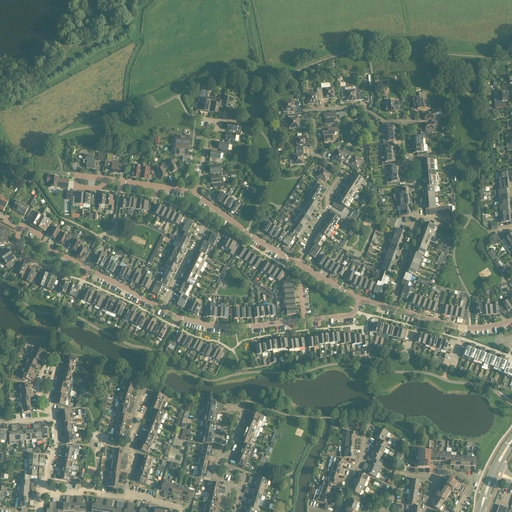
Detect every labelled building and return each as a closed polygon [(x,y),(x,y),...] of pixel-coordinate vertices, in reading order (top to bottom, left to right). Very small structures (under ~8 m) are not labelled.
[(320,93),(321,100),(335,99),(334,88),(330,88),(330,85),(328,84),(321,84),(321,89),(320,89),(320,93)] [(209,112),(211,112),(214,99),(207,98),(208,92),(209,93),(211,91),(211,89),(202,88),(200,97),(201,98),(200,103),(203,104),(201,111),(205,111),(205,112),(208,113),(209,112)] [(363,100),(362,93),(356,90),(352,90),(352,88),(345,88),(345,93),(342,93),(342,99),(346,98),(346,102),(363,100)] [(306,102),(307,102),(307,105),(318,104),(318,100),(321,100),(320,93),(320,89),(317,89),(317,93),(306,94),(307,100),(305,101),(306,102)] [(426,99),(425,92),(418,93),(420,99),(418,99),(418,98),(411,100),(413,107),(417,107),(417,110),(424,108),(422,100),(426,99)] [(510,97),(509,93),(498,94),(499,98),(496,98),(497,102),(495,103),(495,109),(505,108),(505,102),(509,102),(509,97),(510,97)] [(219,107),(223,108),(224,97),(220,96),(219,99),(214,98),(212,112),(218,113),(219,107)] [(226,108),(233,109),(235,99),(225,97),(223,105),(227,106),(226,108)] [(287,112),(288,115),(295,114),(293,100),(283,101),(283,112),(287,112)] [(401,109),(400,102),(394,103),(394,102),(385,102),(386,112),(395,112),(395,110),(401,109)] [(335,113),(323,114),(324,119),(325,119),(325,125),(335,124),(334,118),(336,118),(335,113)] [(431,123),(438,122),(437,116),(434,117),(434,113),(424,114),(425,121),(431,120),(431,123)] [(295,114),(288,115),(289,129),(300,128),(299,117),(295,117),(295,114)] [(438,122),(431,123),(425,124),(425,131),(431,130),(431,133),(438,133),(437,129),(437,127),(435,127),(435,123),(438,123),(438,122)] [(235,135),(236,135),(240,136),(241,132),(237,132),(238,125),(228,124),(227,130),(235,132),(235,135)] [(386,135),(398,134),(397,130),(396,130),(395,127),(389,127),(389,124),(382,125),(382,128),(385,128),(386,135)] [(338,139),(337,128),(327,129),(328,132),(322,132),(323,137),(324,137),(324,143),(334,142),(333,139),(338,139)] [(236,135),(235,135),(226,134),(225,140),(234,141),(233,145),(235,146),(236,142),(235,142),(236,135)] [(398,134),(386,135),(386,142),(383,142),(383,145),(387,145),(391,145),(390,142),(397,141),(396,137),(398,137),(398,134)] [(176,146),(189,147),(189,143),(188,143),(188,138),(189,138),(189,136),(185,135),(185,138),(176,137),(176,146)] [(411,146),(423,145),(422,138),(426,138),(425,135),(418,135),(418,138),(412,139),(412,143),(411,143),(411,146)] [(295,137),(296,151),(303,151),(303,148),(307,147),(306,136),(295,137)] [(218,149),(227,151),(226,154),(228,155),(229,151),(228,151),(229,144),(219,143),(218,149)] [(383,148),(384,155),(396,154),(396,151),(394,151),(394,147),(387,148),(387,145),(383,145),(380,145),(380,149),(383,148)] [(423,145),(411,146),(411,150),(413,150),(413,153),(419,153),(420,156),(427,155),(427,152),(424,152),(423,145)] [(188,150),(189,147),(176,146),(175,154),(184,155),(184,157),(188,158),(188,155),(187,155),(187,150),(188,150)] [(343,161),(345,163),(349,157),(337,149),(332,159),(341,165),(343,161)] [(303,151),(296,151),(296,154),(292,155),(293,166),(304,165),(303,151)] [(220,159),(221,153),(211,152),(210,158),(215,159),(214,163),(223,164),(223,160),(220,159)] [(351,154),(349,157),(345,163),(357,170),(363,161),(351,154)] [(396,158),(396,154),(384,155),(384,162),(381,163),(382,166),(385,166),(385,165),(389,165),(389,162),(395,162),(394,158),(396,158)] [(86,168),(95,169),(96,162),(93,161),(93,157),(89,156),(89,155),(83,155),(83,161),(84,161),(83,164),(87,164),(86,168)] [(111,173),(120,174),(122,162),(112,161),(113,157),(106,156),(105,168),(106,168),(106,171),(110,172),(110,168),(112,168),(111,173)] [(424,166),(434,165),(434,160),(435,160),(435,157),(429,157),(423,158),(423,161),(421,161),(422,163),(423,164),(424,164),(424,166)] [(164,163),(167,169),(169,168),(172,173),(178,169),(173,160),(167,164),(166,162),(164,163)] [(164,170),(167,169),(164,163),(161,165),(162,167),(156,170),(161,179),(167,175),(164,170)] [(392,165),(389,165),(385,165),(385,166),(385,169),(388,169),(389,175),(401,174),(401,171),(399,171),(399,167),(393,168),(392,165)] [(139,175),(140,175),(142,167),(133,166),(131,177),(138,178),(139,175)] [(142,167),(140,175),(142,175),(142,179),(148,180),(150,168),(142,167)] [(219,177),(222,177),(229,176),(229,172),(220,173),(219,167),(209,168),(210,174),(219,173),(219,177)] [(316,181),(318,182),(324,186),(331,174),(322,168),(316,177),(318,178),(316,181)] [(401,178),(401,174),(389,175),(390,182),(386,183),(387,186),(394,185),(394,182),(400,182),(400,178),(401,178)] [(364,184),(362,183),(364,180),(356,175),(354,178),(351,176),(350,178),(361,185),(363,186),(364,184)] [(58,187),(67,188),(68,180),(59,179),(59,177),(47,176),(47,183),(50,183),(49,187),(58,188),(58,187)] [(222,177),(219,177),(211,178),(211,184),(212,184),(213,188),(220,187),(221,189),(225,187),(222,181),(221,181),(220,177),(222,177)] [(352,181),(350,184),(358,189),(361,185),(350,178),(349,179),(352,181)] [(316,184),(313,189),(323,195),(324,194),(322,192),(324,189),(322,188),(324,186),(318,182),(316,184)] [(345,185),(344,187),(355,194),(358,189),(350,184),(348,187),(345,185)] [(399,196),(409,195),(409,193),(410,193),(411,191),(410,189),(409,189),(408,186),(402,187),(402,190),(398,190),(399,196)] [(323,195),(313,189),(310,187),(309,189),(311,190),(310,193),(318,198),(320,195),(322,197),(323,195)] [(357,195),(355,194),(344,187),(343,188),(346,190),(344,193),(352,198),(354,200),(357,195)] [(217,201),(221,204),(227,196),(222,193),(219,191),(216,196),(218,198),(217,201)] [(228,193),(227,196),(221,204),(226,207),(231,199),(233,196),(228,193)] [(310,193),(307,198),(317,205),(318,203),(316,201),(318,198),(310,193)] [(339,194),(338,196),(349,203),(352,198),(344,193),(342,196),(339,194)] [(80,204),(83,204),(84,195),(77,194),(76,202),(73,202),(72,207),(79,207),(80,206),(80,204)] [(0,209),(3,212),(8,202),(3,199),(3,198),(0,196),(0,209)] [(101,205),(105,206),(106,197),(100,196),(99,200),(98,200),(97,209),(100,209),(101,205)] [(346,207),(349,203),(338,196),(337,197),(340,199),(338,202),(340,204),(345,207),(346,207)] [(113,197),(106,197),(105,206),(105,209),(110,209),(110,210),(113,210),(114,201),(112,201),(113,197)] [(309,200),(307,204),(317,211),(318,209),(316,207),(317,205),(307,198),(309,200)] [(226,207),(230,210),(236,202),(231,199),(226,207)] [(145,200),(143,200),(141,216),(143,216),(144,211),(150,212),(151,206),(148,205),(148,202),(145,202),(145,200)] [(13,209),(24,215),(29,208),(17,201),(13,209)] [(236,202),(230,210),(235,213),(237,210),(239,212),(244,204),(240,201),(239,204),(236,202)] [(307,204),(304,208),(312,214),(314,211),(316,212),(317,211),(307,204)] [(158,216),(162,207),(158,205),(153,213),(158,216)] [(167,210),(162,207),(158,216),(163,218),(167,210)] [(304,208),(301,213),(311,220),(312,218),(310,217),(312,214),(304,208)] [(167,210),(163,218),(168,221),(172,212),(167,210)] [(36,225),(41,216),(32,211),(28,218),(31,219),(29,223),(30,223),(30,222),(36,225)] [(177,214),(172,212),(168,221),(173,223),(177,214)] [(298,217),(306,223),(308,220),(310,222),(311,220),(301,213),(298,217)] [(329,219),(337,224),(339,221),(342,223),(343,221),(340,219),(341,217),(336,213),(334,216),(329,213),(328,215),(331,216),(329,219)] [(177,214),(173,223),(178,225),(182,217),(177,214)] [(268,215),(265,221),(263,223),(266,225),(262,230),(267,233),(272,225),(268,222),(269,219),(269,218),(270,216),(268,215)] [(41,216),(36,225),(43,229),(42,230),(44,226),(47,228),(51,222),(41,216)] [(295,222),(299,225),(306,229),(307,227),(304,226),(306,223),(298,217),(295,216),(292,221),(295,222)] [(510,217),(500,218),(501,223),(506,223),(506,226),(511,225),(511,223),(511,219),(510,219),(510,217)] [(325,221),(324,222),(334,229),(337,224),(329,219),(327,222),(325,221)] [(179,225),(184,227),(190,230),(193,223),(187,220),(185,224),(181,222),(179,225)] [(325,225),(323,228),(331,234),(333,231),(336,232),(337,231),(334,229),(324,222),(323,224),(325,225)] [(423,225),(422,227),(434,232),(435,226),(426,223),(425,225),(424,225),(423,225)] [(56,240),(57,238),(58,238),(60,234),(59,233),(60,231),(54,228),(55,226),(53,224),(48,232),(51,234),(49,236),(56,240)] [(267,233),(272,236),(277,228),(272,225),(267,233)] [(304,231),(306,229),(299,225),(295,231),(302,235),(301,235),(304,231)] [(0,234),(8,236),(9,230),(5,229),(5,228),(0,226),(0,234)] [(185,233),(183,237),(190,240),(192,236),(188,234),(190,230),(184,227),(182,231),(185,233)] [(423,231),(422,233),(432,237),(434,232),(422,227),(421,229),(422,231),(423,231)] [(272,236),(276,239),(281,231),(277,228),(272,236)] [(318,231),(329,238),(331,240),(332,238),(330,236),(331,234),(323,228),(321,231),(319,230),(318,231)] [(396,229),(394,235),(405,239),(406,237),(405,235),(406,233),(402,232),(396,229)] [(286,234),(281,231),(276,239),(281,242),(286,234)] [(289,233),(286,237),(293,241),(295,237),(298,239),(301,235),(302,235),(295,231),(292,235),(289,233)] [(314,237),(314,238),(320,242),(324,236),(328,238),(329,238),(318,231),(316,233),(317,234),(314,238),(314,237)] [(503,240),(506,244),(511,239),(511,233),(510,231),(505,234),(507,237),(503,240)] [(69,242),(71,238),(72,236),(69,234),(68,236),(63,233),(58,242),(64,245),(67,240),(69,242)] [(71,249),(77,252),(81,243),(76,240),(79,235),(76,233),(71,242),(73,244),(71,249)] [(209,239),(218,244),(221,237),(219,236),(213,233),(209,239)] [(419,235),(418,237),(430,242),(432,237),(422,233),(421,235),(419,235)] [(394,235),(392,240),(402,243),(402,241),(403,241),(405,241),(405,239),(394,235)] [(177,242),(186,247),(190,240),(183,237),(182,240),(180,239),(179,243),(177,242)] [(289,247),(293,241),(286,237),(282,243),(289,247)] [(428,247),(430,242),(418,237),(418,239),(418,241),(419,241),(418,243),(428,247)] [(224,249),(226,251),(232,239),(230,239),(230,240),(226,238),(225,241),(222,240),(218,248),(223,251),(224,249)] [(315,244),(313,248),(319,252),(321,248),(318,246),(320,242),(314,238),(311,242),(315,244)] [(204,241),(201,246),(208,249),(210,245),(216,248),(218,244),(209,239),(207,243),(204,241)] [(232,239),(226,251),(229,252),(228,253),(233,256),(237,248),(235,246),(236,243),(233,242),(234,240),(232,239)] [(388,244),(390,245),(402,249),(402,247),(402,246),(401,245),(402,243),(392,240),(391,243),(389,242),(388,244)] [(185,249),(186,247),(177,242),(175,247),(186,253),(187,251),(186,249),(185,249)] [(415,246),(415,247),(426,252),(428,247),(418,243),(417,245),(415,246)] [(388,250),(398,253),(399,251),(399,252),(401,251),(402,249),(390,245),(388,244),(388,246),(390,246),(388,250)] [(201,246),(198,253),(205,256),(208,249),(201,246)] [(87,258),(88,256),(91,250),(88,249),(87,251),(81,247),(76,256),(82,260),(84,257),(87,258)] [(175,247),(173,252),(182,257),(183,255),(185,254),(186,253),(175,247)] [(240,261),(247,250),(242,247),(236,256),(240,258),(239,260),(240,261)] [(413,252),(424,257),(426,252),(415,247),(414,249),(415,251),(414,253),(413,252)] [(319,252),(313,248),(309,254),(315,258),(319,252)] [(2,259),(4,261),(12,255),(10,253),(11,252),(9,250),(5,253),(3,250),(0,252),(0,258),(1,260),(2,259)] [(247,262),(252,254),(247,250),(240,261),(242,262),(243,260),(247,262)] [(388,250),(386,255),(398,259),(398,257),(398,256),(397,255),(398,253),(388,250)] [(96,267),(97,268),(104,253),(102,252),(100,257),(94,254),(92,260),(95,261),(93,264),(96,266),(96,267)] [(173,252),(170,257),(181,262),(182,260),(181,259),(182,257),(173,252)] [(410,255),(409,257),(423,262),(423,260),(421,259),(422,256),(424,257),(413,252),(412,254),(411,254),(410,255)] [(100,267),(103,269),(107,260),(105,259),(107,254),(104,253),(97,268),(99,269),(100,267)] [(195,255),(194,257),(205,262),(207,257),(205,256),(198,253),(197,255),(196,254),(195,255)] [(250,268),(257,257),(252,254),(247,262),(250,264),(249,267),(250,268)] [(317,264),(322,267),(327,259),(322,256),(319,254),(318,257),(320,259),(317,264)] [(12,255),(4,261),(5,263),(4,264),(7,269),(14,265),(12,262),(16,259),(14,256),(13,257),(12,255)] [(386,255),(384,260),(394,263),(395,261),(395,262),(397,261),(398,259),(386,255)] [(107,260),(103,269),(106,270),(105,272),(107,272),(114,258),(112,257),(110,261),(107,260)] [(170,257),(168,262),(177,266),(178,264),(179,265),(180,264),(181,262),(170,257)] [(202,267),(205,262),(194,257),(193,258),(194,260),(193,262),(202,267)] [(257,257),(250,268),(252,269),(253,266),(257,269),(262,260),(257,257)] [(410,260),(409,263),(418,266),(421,267),(423,262),(409,257),(408,259),(409,260),(410,260)] [(114,270),(117,272),(120,266),(114,263),(117,259),(114,258),(107,272),(109,273),(110,272),(113,273),(114,270)] [(322,267),(326,270),(331,262),(333,260),(330,258),(329,260),(327,259),(322,267)] [(384,260),(383,265),(394,269),(395,267),(394,266),(393,266),(394,263),(384,260)] [(165,267),(176,272),(177,270),(177,269),(176,268),(177,266),(168,262),(165,267)] [(190,265),(189,266),(200,272),(202,267),(193,262),(192,264),(190,265)] [(265,273),(270,265),(265,262),(261,270),(265,273)] [(326,270),(331,273),(336,264),(331,262),(326,270)] [(20,278),(23,279),(28,267),(20,263),(16,272),(21,275),(20,278)] [(406,265),(405,267),(416,271),(418,266),(409,263),(408,265),(407,264),(406,265)] [(125,269),(120,266),(117,272),(120,273),(118,276),(122,278),(121,279),(123,280),(130,265),(128,264),(125,269)] [(331,273),(335,276),(342,265),(339,264),(338,266),(336,264),(331,273)] [(125,279),(128,281),(133,272),(130,271),(132,266),(130,265),(123,280),(125,281),(125,279)] [(275,268),(270,265),(265,273),(270,276),(275,268)] [(346,268),(342,265),(335,276),(337,274),(341,277),(346,268)] [(383,265),(381,270),(392,274),(390,273),(391,272),(392,272),(393,271),(394,269),(383,265)] [(200,272),(189,266),(188,268),(189,270),(190,270),(189,272),(198,277),(200,272)] [(31,268),(28,267),(23,279),(30,282),(35,273),(29,271),(31,268)] [(163,272),(166,273),(172,276),(173,274),(174,274),(175,274),(176,272),(165,267),(163,272)] [(406,271),(405,273),(414,276),(416,271),(405,267),(404,269),(405,270),(406,271)] [(274,279),(279,271),(275,268),(270,276),(274,279)] [(133,284),(140,270),(137,269),(135,273),(133,272),(128,281),(131,282),(131,284),(133,284)] [(135,284),(138,285),(142,277),(140,275),(142,271),(140,270),(133,284),(134,285),(135,284)] [(389,281),(392,274),(381,270),(385,272),(382,279),(389,281)] [(284,273),(279,271),(274,279),(279,281),(284,273)] [(36,284),(44,287),(48,276),(44,275),(45,274),(41,272),(38,279),(35,278),(33,285),(36,286),(36,284)] [(198,277),(189,272),(188,274),(187,274),(185,274),(184,276),(195,281),(198,277)] [(346,281),(351,283),(354,276),(355,274),(349,272),(346,281)] [(141,288),(142,289),(149,274),(147,273),(145,278),(142,277),(138,285),(141,287),(141,288)] [(166,273),(162,279),(169,283),(172,276),(166,273)] [(405,273),(402,279),(409,282),(412,275),(414,276),(405,273)] [(152,275),(149,274),(142,289),(144,290),(145,288),(148,290),(152,281),(149,280),(152,275)] [(52,278),(48,276),(44,287),(52,290),(57,278),(52,277),(52,278)] [(193,286),(195,281),(184,276),(184,278),(184,279),(185,280),(184,282),(190,285),(193,286)] [(359,278),(354,276),(351,283),(350,284),(356,286),(359,278)] [(364,280),(359,278),(356,286),(361,288),(364,280)] [(156,282),(154,286),(161,289),(163,285),(167,287),(169,283),(162,279),(160,284),(156,282)] [(377,282),(375,286),(382,288),(384,285),(387,286),(389,281),(382,279),(381,283),(377,282)] [(407,287),(409,282),(402,279),(400,284),(404,286),(403,290),(413,294),(414,289),(407,287)] [(366,290),(369,282),(364,280),(361,288),(366,290)] [(66,294),(69,284),(62,282),(60,287),(57,286),(56,290),(66,294)] [(187,292),(190,285),(184,282),(181,288),(187,292)] [(374,283),(369,282),(366,290),(371,292),(374,283)] [(69,284),(66,294),(76,298),(78,293),(75,292),(77,287),(69,284)] [(158,296),(161,289),(154,286),(151,293),(158,296)] [(379,296),(382,288),(375,286),(373,293),(379,296)] [(86,302),(91,289),(89,288),(87,292),(83,290),(81,294),(80,296),(78,302),(80,303),(81,300),(86,302)] [(182,295),(180,299),(187,302),(189,298),(185,296),(187,292),(181,288),(178,293),(182,295)] [(86,302),(90,304),(94,295),(92,294),(94,290),(91,289),(86,302)] [(400,297),(410,301),(412,295),(413,294),(403,290),(400,297)] [(90,304),(95,306),(101,293),(99,292),(97,296),(94,295),(90,304)] [(103,294),(101,293),(95,306),(100,308),(104,299),(101,298),(103,294)] [(409,303),(414,305),(418,297),(412,295),(410,301),(409,303)] [(106,311),(112,297),(110,297),(108,301),(105,300),(101,309),(106,311)] [(111,313),(115,304),(112,303),(114,298),(112,297),(106,311),(111,313)] [(419,307),(423,298),(418,297),(414,305),(419,307)] [(419,307),(424,309),(428,300),(423,298),(419,307)] [(187,302),(180,299),(177,305),(183,309),(187,302)] [(192,314),(199,300),(196,299),(194,303),(192,302),(187,310),(191,312),(190,313),(192,314)] [(511,310),(511,308),(507,301),(505,302),(502,299),(500,301),(503,305),(501,307),(503,313),(507,310),(508,312),(511,310),(511,311),(511,310)] [(199,312),(202,314),(204,308),(199,305),(201,301),(199,300),(192,314),(194,315),(194,314),(197,315),(199,312)] [(433,302),(428,300),(424,309),(430,311),(433,302)] [(111,313),(116,315),(121,301),(119,301),(117,305),(115,304),(111,313)] [(121,301),(116,315),(121,317),(124,308),(122,307),(124,302),(121,301)] [(482,316),(481,305),(479,305),(478,301),(475,302),(476,306),(473,306),(473,312),(476,312),(477,315),(480,315),(480,316),(482,316)] [(492,306),(493,317),(495,317),(495,315),(499,315),(499,313),(503,313),(501,307),(498,307),(498,301),(495,301),(495,305),(492,306)] [(433,302),(430,311),(435,313),(438,304),(433,302)] [(210,319),(212,319),(213,303),(210,303),(210,308),(204,308),(202,314),(206,314),(206,317),(210,318),(210,319)] [(223,304),(223,320),(225,320),(225,318),(228,319),(228,315),(231,316),(232,309),(226,309),(226,304),(223,304)] [(127,323),(128,321),(135,308),(133,307),(131,311),(128,310),(123,320),(127,323)] [(137,309),(135,308),(128,321),(133,323),(137,315),(135,314),(137,309)] [(137,326),(144,313),(142,312),(140,316),(137,315),(133,323),(132,325),(136,328),(137,326)] [(144,313),(137,326),(142,328),(147,320),(144,318),(146,314),(144,313)] [(148,331),(155,319),(153,318),(151,322),(148,320),(143,329),(148,331)] [(148,331),(153,334),(157,325),(155,324),(157,320),(155,319),(148,331)] [(153,334),(157,336),(164,323),(162,322),(160,327),(157,325),(153,334)] [(164,323),(157,336),(162,339),(166,330),(164,329),(166,324),(164,323)] [(377,333),(379,324),(374,323),(373,325),(371,325),(370,329),(372,329),(372,332),(377,333)] [(382,335),(384,326),(379,324),(377,333),(376,336),(381,338),(382,335)] [(398,339),(400,330),(395,328),(393,337),(392,340),(397,341),(398,339)] [(179,344),(184,336),(181,334),(182,333),(180,332),(177,337),(174,336),(174,337),(169,345),(174,347),(177,343),(179,344)] [(420,344),(423,335),(417,334),(415,343),(420,344)] [(180,350),(182,351),(190,337),(188,336),(187,338),(184,336),(179,344),(182,346),(180,350)] [(189,349),(194,340),(193,341),(191,339),(191,338),(190,337),(182,351),(184,353),(186,348),(189,349)] [(190,354),(192,355),(200,341),(198,340),(197,341),(194,340),(189,349),(189,350),(190,348),(192,349),(190,354)] [(199,353),(204,345),(201,343),(202,342),(200,341),(192,355),(194,356),(197,352),(199,353)] [(467,360),(473,344),(471,344),(469,348),(466,347),(462,358),(467,360)] [(472,362),(476,351),(473,350),(475,345),(473,344),(467,360),(472,362)] [(199,359),(201,360),(209,346),(207,345),(207,346),(204,345),(199,353),(202,355),(199,359)] [(209,358),(214,349),(213,350),(210,348),(211,347),(209,346),(201,360),(204,361),(206,357),(209,358)] [(34,347),(32,352),(44,358),(45,355),(41,354),(42,351),(34,347)] [(477,364),(483,348),(481,347),(479,352),(476,351),(472,362),(477,364)] [(482,366),(486,355),(483,354),(485,349),(483,348),(477,364),(482,366)] [(207,361),(212,364),(219,350),(218,349),(217,350),(214,349),(209,358),(207,361)] [(219,350),(212,364),(214,365),(216,361),(222,364),(223,361),(221,359),(224,354),(221,352),(221,351),(219,350)] [(487,367),(493,352),(491,351),(489,356),(486,355),(482,366),(487,367)] [(44,358),(32,352),(29,357),(38,361),(39,358),(43,360),(44,358)] [(492,369),(496,359),(494,358),(495,353),(493,352),(487,367),(492,369)] [(66,362),(76,364),(77,359),(62,355),(61,357),(67,359),(66,362)] [(497,371),(503,356),(501,355),(499,360),(496,359),(492,369),(497,371)] [(502,373),(506,362),(504,361),(506,357),(503,356),(497,371),(502,373)] [(29,357),(27,362),(39,368),(40,365),(37,364),(38,361),(29,357)] [(39,368),(27,362),(25,367),(33,371),(35,368),(39,370),(39,368)] [(507,376),(511,367),(511,365),(509,364),(506,362),(502,373),(502,374),(504,375),(507,376)] [(64,370),(64,372),(73,375),(74,369),(61,366),(60,369),(64,370)] [(25,367),(23,372),(35,377),(36,375),(32,374),(33,371),(25,367)] [(35,377),(23,372),(20,379),(22,380),(25,381),(25,379),(29,381),(30,378),(34,380),(35,377)] [(62,380),(61,383),(70,385),(72,380),(58,377),(58,379),(62,380)] [(56,385),(56,387),(69,390),(71,391),(73,386),(70,385),(61,383),(60,386),(56,385)] [(69,390),(56,387),(55,389),(59,390),(58,393),(68,396),(70,396),(71,391),(69,390)] [(53,398),(66,401),(70,402),(71,397),(70,396),(68,396),(58,393),(58,396),(54,395),(53,398)] [(155,398),(164,402),(166,397),(157,393),(156,396),(151,394),(150,396),(155,398)] [(65,406),(66,401),(53,398),(52,400),(57,401),(56,404),(65,406)] [(164,402),(155,398),(154,401),(149,399),(148,401),(161,407),(164,402)] [(205,400),(204,405),(223,408),(223,405),(215,404),(216,402),(205,400)] [(161,407),(148,401),(147,403),(152,405),(150,408),(156,410),(159,412),(159,411),(161,407)] [(156,410),(155,413),(150,411),(149,413),(163,419),(165,420),(168,415),(159,411),(159,412),(156,410)] [(205,411),(204,416),(222,419),(223,415),(218,415),(214,415),(214,412),(205,411)] [(251,418),(262,422),(264,417),(253,412),(251,418)] [(163,419),(149,413),(148,415),(153,417),(152,420),(161,424),(163,419)] [(251,418),(249,423),(260,427),(262,422),(251,418)] [(161,424),(152,420),(150,425),(158,429),(161,424)] [(202,427),(205,427),(218,429),(222,430),(222,426),(219,425),(218,426),(214,426),(214,423),(212,423),(206,422),(203,422),(202,427)] [(247,428),(258,432),(260,427),(249,423),(247,428)] [(150,425),(148,430),(156,434),(158,429),(150,425)] [(247,428),(245,433),(256,437),(258,432),(247,428)] [(379,432),(379,434),(386,437),(388,433),(377,428),(376,430),(379,432)] [(123,432),(114,429),(112,429),(110,434),(122,437),(123,432)] [(156,434),(148,430),(146,435),(154,439),(156,434)] [(245,433),(243,438),(252,441),(254,442),(256,437),(245,433)] [(373,437),(380,440),(384,442),(387,444),(389,439),(386,437),(379,434),(378,436),(374,434),(373,437)] [(146,435),(145,437),(143,440),(152,444),(154,439),(146,435)] [(241,443),(244,444),(250,446),(252,441),(243,438),(241,443)] [(143,440),(141,445),(150,449),(152,444),(143,440)] [(380,440),(379,442),(375,441),(374,443),(385,448),(387,444),(384,442),(380,440)] [(166,454),(169,455),(173,446),(165,443),(164,448),(167,450),(166,454)] [(376,447),(376,450),(383,453),(385,448),(374,443),(373,446),(376,447)] [(255,448),(250,446),(244,444),(243,447),(238,445),(237,447),(242,449),(253,453),(255,448)] [(150,449),(141,445),(139,450),(148,454),(150,449)] [(202,445),(201,451),(211,453),(215,454),(215,452),(211,450),(211,447),(202,445)] [(241,451),(240,454),(251,458),(253,453),(242,449),(237,447),(236,449),(241,451)] [(430,467),(430,461),(430,452),(428,451),(425,451),(425,448),(411,447),(411,451),(419,451),(418,468),(429,469),(428,473),(432,473),(433,467),(430,467)] [(371,450),(370,452),(381,458),(383,453),(376,450),(375,452),(371,450)] [(268,452),(266,457),(263,456),(258,466),(265,468),(271,454),(268,452)] [(372,457),(371,459),(379,462),(381,458),(370,452),(369,455),(372,457)] [(234,455),(233,457),(238,459),(249,463),(251,458),(240,454),(239,457),(234,455)] [(200,456),(198,461),(212,464),(213,462),(208,461),(209,458),(200,456)] [(238,459),(233,457),(232,459),(237,461),(236,464),(241,466),(240,468),(244,469),(244,467),(247,469),(249,463),(238,459)] [(371,462),(370,464),(380,468),(382,464),(379,462),(371,459),(368,457),(366,460),(371,462)] [(332,463),(342,466),(343,463),(346,464),(347,462),(334,458),(332,463)] [(142,464),(141,466),(150,469),(152,464),(138,460),(137,462),(142,464)] [(331,468),(343,472),(344,470),(341,469),(342,466),(332,463),(331,468)] [(365,463),(363,466),(378,473),(380,468),(370,464),(369,466),(365,463)] [(197,466),(196,472),(210,475),(211,473),(206,471),(206,469),(197,466)] [(378,473),(363,466),(362,469),(367,471),(366,473),(375,478),(378,473)] [(329,473),(339,476),(340,473),(343,474),(343,472),(331,468),(328,467),(326,472),(329,473)] [(139,474),(138,477),(148,479),(149,474),(135,470),(134,473),(139,474)] [(360,476),(359,478),(366,482),(368,477),(357,472),(356,474),(360,476)] [(73,476),(70,476),(57,473),(56,476),(60,477),(60,480),(72,482),(73,476)] [(328,477),(340,481),(341,480),(338,479),(339,476),(329,473),(328,477)] [(437,497),(444,502),(450,492),(452,493),(454,490),(456,492),(456,493),(462,496),(467,486),(462,483),(460,486),(453,482),(455,478),(452,476),(446,485),(444,484),(443,486),(445,487),(441,493),(438,491),(434,496),(437,497)] [(249,480),(267,486),(269,481),(258,477),(258,480),(250,477),(249,480)] [(366,482),(359,478),(358,480),(354,478),(353,481),(364,486),(366,482)] [(163,496),(165,497),(168,483),(169,480),(164,479),(161,491),(164,491),(163,496)] [(267,486),(249,480),(248,483),(256,486),(255,488),(264,490),(265,485),(267,486)] [(326,482),(323,481),(320,480),(318,485),(321,486),(331,489),(332,486),(335,487),(335,485),(326,482)] [(208,481),(207,487),(225,491),(226,488),(219,486),(220,484),(208,481)] [(367,488),(364,486),(353,481),(352,484),(355,485),(354,487),(362,491),(365,492),(367,488)] [(174,484),(168,483),(165,497),(167,497),(169,493),(172,493),(174,484)] [(179,485),(176,499),(178,500),(179,495),(182,496),(185,485),(184,484),(183,486),(179,485)] [(320,491),(332,495),(333,493),(330,492),(331,489),(321,486),(320,491)] [(224,494),(225,491),(207,487),(205,492),(208,492),(217,495),(218,492),(224,494)] [(264,490),(255,488),(254,490),(246,487),(245,490),(249,491),(262,496),(264,490)] [(362,491),(354,487),(353,489),(350,488),(348,490),(359,495),(362,491)] [(318,490),(316,495),(328,499),(329,496),(332,497),(332,495),(320,491),(318,490)] [(262,496),(249,491),(248,494),(253,496),(252,498),(260,501),(262,496)] [(208,492),(207,498),(221,501),(221,499),(216,498),(217,495),(208,492)] [(328,499),(316,495),(315,495),(313,501),(315,502),(321,504),(323,504),(321,509),(327,510),(329,505),(330,503),(328,502),(329,499),(328,499)] [(260,501),(252,498),(251,500),(243,497),(242,500),(246,502),(259,506),(260,501)] [(432,497),(431,500),(441,506),(444,502),(437,497),(436,499),(432,497)] [(96,511),(99,498),(96,498),(95,505),(92,504),(91,509),(89,509),(88,511),(96,511)] [(349,504),(356,507),(358,508),(360,503),(347,498),(346,500),(349,502),(349,504)] [(441,506),(431,500),(430,502),(433,504),(432,506),(439,510),(441,506)] [(259,506),(246,502),(245,505),(249,506),(249,508),(255,510),(255,511),(257,511),(259,506)]
